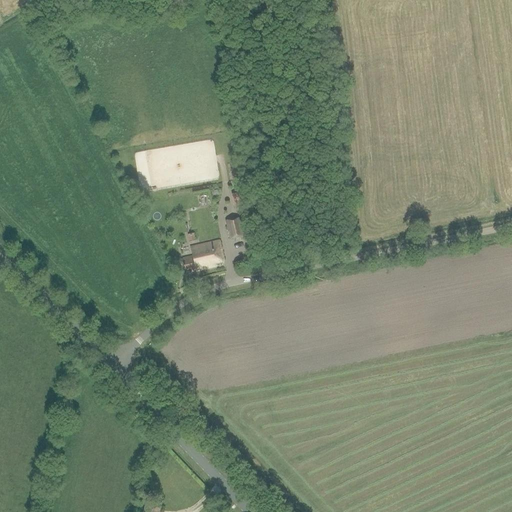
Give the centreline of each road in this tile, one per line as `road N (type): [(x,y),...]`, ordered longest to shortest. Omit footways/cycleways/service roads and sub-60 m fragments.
road 1 (unclassified): [(111,368),(165,314),(206,289),(511,227)]
road 2 (tertiary): [(248,511),(111,368)]
road 3 (tertiary): [(111,368),(0,251)]
